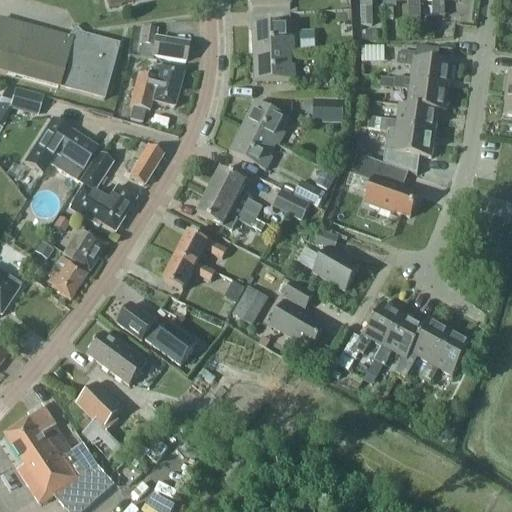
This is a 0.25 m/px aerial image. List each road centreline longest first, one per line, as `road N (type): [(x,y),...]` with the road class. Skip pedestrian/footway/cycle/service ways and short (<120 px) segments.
road 1 (residential): [(0,407),(88,301),(187,144),(205,88),(205,0)]
road 2 (residential): [(421,281),(466,164),(487,0)]
